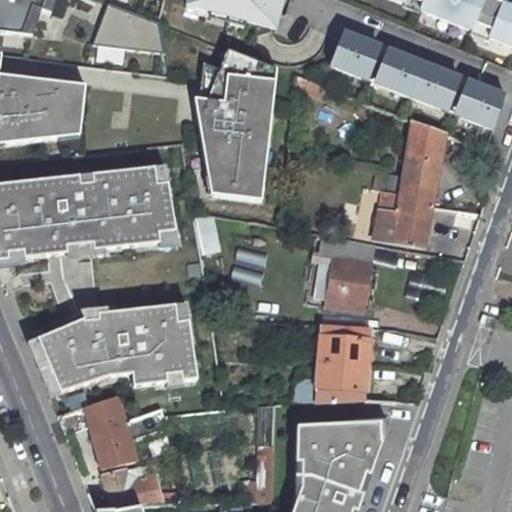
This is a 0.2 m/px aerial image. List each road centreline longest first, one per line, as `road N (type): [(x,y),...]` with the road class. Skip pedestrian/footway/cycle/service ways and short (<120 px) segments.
road 1 (residential): [(396,511),(493,213)]
road 2 (unknown): [(511,67),(357,5),(327,10),(294,33),(256,25)]
road 3 (tertiary): [(62,511),(0,357)]
